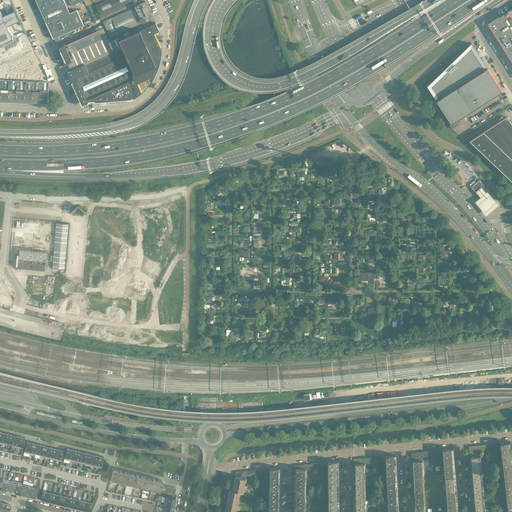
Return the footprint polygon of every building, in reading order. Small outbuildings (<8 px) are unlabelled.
[(0,0),(0,45),(13,39),(7,26),(19,21),(20,21),(19,19),(16,12),(15,11),(3,16),(0,10),(0,0)] [(35,0),(40,11),(41,11),(46,22),(53,38),(53,39),(84,25),(77,10),(70,13),(63,0),(35,0)] [(90,0),(92,2),(94,1),(101,17),(99,18),(103,28),(109,41),(118,37),(120,36),(119,33),(110,13),(137,1),(136,0),(133,0),(117,7),(114,0),(90,0)] [(139,0),(137,1),(110,13),(119,33),(142,22),(142,23),(153,18),(148,7),(146,1),(145,1),(145,0),(139,0)] [(99,18),(92,3),(87,5),(94,20),(99,18)] [(511,8),(487,24),(511,62),(511,8)] [(162,61),(162,59),(163,57),(163,55),(162,55),(162,53),(162,51),(162,49),(155,33),(159,31),(155,23),(119,39),(131,66),(135,98),(138,96),(140,95),(141,93),(142,92),(138,83),(149,79),(151,83),(152,81),(153,80),(154,78),(155,79),(156,77),(157,75),(158,73),(159,71),(159,69),(160,67),(161,65),(161,63),(162,61)] [(122,46),(119,39),(118,37),(109,41),(103,28),(65,45),(65,44),(57,48),(65,65),(67,64),(70,70),(122,46)] [(438,100),(486,69),(485,67),(486,67),(486,66),(471,43),(453,60),(453,61),(452,63),(453,64),(449,69),(447,67),(445,69),(445,68),(444,69),(445,69),(427,86),(435,99),(437,98),(438,100)] [(122,46),(70,70),(68,71),(71,79),(126,55),(122,46)] [(0,63),(0,80),(23,81),(43,72),(32,49),(0,63)] [(135,98),(131,66),(126,55),(71,79),(73,82),(72,83),(82,106),(89,103),(88,102),(95,101),(95,102),(132,99),(132,98),(135,98)] [(458,119),(499,93),(502,91),(487,68),(486,69),(438,100),(436,101),(451,124),(452,124),(451,125),(451,126),(452,128),(453,128),(454,127),(455,126),(454,125),(460,121),(458,119)] [(1,80),(0,101),(8,102),(9,81),(1,80)] [(8,102),(16,102),(17,81),(9,81),(8,102)] [(25,81),(17,81),(16,102),(24,102),(25,81)] [(33,82),(25,81),(24,102),(32,103),(33,82)] [(41,82),(33,82),(32,103),(40,103),(41,82)] [(49,82),(41,82),(40,103),(48,103),(49,82)] [(511,124),(507,117),(469,141),(511,181),(511,124)] [(471,187),(476,193),(482,188),(484,186),(483,185),(481,183),(479,180),(476,183),(471,187)] [(485,192),(482,188),(476,193),(479,196),(474,201),(485,215),(497,204),(486,191),(485,192)] [(56,223),(52,268),(64,269),(68,224),(56,223)] [(19,250),(17,268),(47,271),(49,253),(19,250)] [(374,284),(374,278),(377,278),(377,274),(378,274),(378,272),(373,272),(358,272),(358,280),(368,280),(368,284),(374,284)] [(374,307),(369,307),(368,307),(368,317),(373,317),(373,319),(371,319),(371,325),(377,325),(376,307),(374,307)] [(0,382),(57,396),(78,401),(77,401),(80,402),(80,403),(88,404),(95,405),(103,407),(115,409),(119,410),(124,411),(129,412),(134,413),(139,414),(144,415),(149,416),(154,416),(159,417),(164,418),(169,418),(174,419),(179,419),(182,419),(182,409),(170,408),(165,408),(161,407),(150,406),(145,405),(140,404),(134,403),(130,402),(124,401),(114,399),(113,399),(107,398),(102,396),(97,395),(87,393),(55,385),(26,379),(22,377),(14,375),(0,371),(0,382)] [(20,437),(17,448),(23,449),(25,439),(20,437)] [(24,453),(23,456),(29,457),(29,454),(32,443),(27,442),(24,453)] [(510,442),(500,443),(500,448),(501,458),(511,457),(510,442)] [(35,455),(34,458),(39,459),(40,457),(43,446),(37,445),(35,455)] [(453,448),(442,449),(443,454),(444,463),(454,462),(453,448)] [(64,459),(63,462),(69,464),(69,463),(72,450),(67,449),(66,452),(64,459)] [(58,450),(56,460),(61,462),(64,451),(58,450)] [(72,450),(69,463),(74,465),(75,462),(77,451),(72,450)] [(418,452),(418,457),(419,460),(422,460),(422,456),(426,456),(426,451),(418,452)] [(396,454),(385,456),(385,460),(386,466),(396,466),(396,454)] [(480,455),(470,456),(470,463),(471,463),(472,465),(470,465),(471,471),(481,470),(480,455)] [(98,456),(96,467),(101,468),(104,458),(98,456)] [(511,457),(501,458),(503,472),(511,470),(511,457)] [(422,460),(419,460),(412,461),(412,467),(413,467),(414,469),(412,469),(413,475),(423,474),(422,460)] [(338,461),(328,462),(328,467),(328,473),(338,473),(338,461)] [(454,462),(444,463),(445,477),(455,476),(454,462)] [(356,471),(354,471),(354,478),(365,478),(365,463),(360,463),(354,463),(354,469),(356,469),(356,471)] [(396,466),(386,466),(386,481),(397,480),(396,466)] [(269,468),(269,474),(269,477),(279,477),(280,467),(269,468)] [(297,477),(295,477),(295,483),(306,483),(306,468),(301,468),(296,468),(295,468),(295,475),(297,475),(297,477)] [(111,477),(110,480),(118,482),(121,471),(112,469),(111,475),(111,477)] [(261,474),(261,469),(253,470),(253,475),(256,475),(256,477),(261,477),(261,475),(261,474)] [(481,470),(471,471),(471,477),(473,477),(473,479),(472,479),(472,486),(483,485),(481,470)] [(511,470),(503,472),(505,486),(511,485),(511,470)] [(121,471),(118,482),(127,484),(129,473),(121,471)] [(129,473),(127,484),(135,486),(137,475),(129,473)] [(338,473),(328,473),(328,485),(339,485),(338,473)] [(423,474),(413,475),(413,482),(414,482),(414,484),(413,484),(413,490),(424,489),(423,474)] [(137,475),(135,486),(143,488),(145,477),(137,475)] [(241,477),(235,475),(233,489),(240,490),(240,491),(243,491),(246,478),(241,477)] [(455,476),(445,477),(446,491),(456,490),(455,476)] [(145,477),(143,488),(151,490),(154,479),(145,477)] [(279,477),(269,477),(268,491),(279,491),(279,485),(278,485),(278,483),(279,483),(279,477)] [(356,486),(355,486),(355,492),(365,492),(365,478),(354,478),(354,484),(356,484),(356,486)] [(154,479),(151,490),(160,492),(161,485),(162,481),(154,479)] [(397,480),(386,481),(387,495),(398,494),(397,480)] [(22,484),(20,495),(25,496),(27,485),(28,482),(23,481),(23,484),(22,484)] [(27,485),(25,496),(30,497),(33,487),(32,487),(33,484),(28,482),(28,485),(27,485)] [(296,491),(295,491),(295,497),(305,497),(306,483),(295,483),(295,489),(296,489),(296,491)] [(161,485),(160,492),(160,491),(174,495),(176,488),(169,487),(161,485)] [(339,485),(328,485),(328,499),(339,499),(339,485)] [(483,485),(472,486),(473,492),(474,492),(474,494),(473,494),(473,500),(484,499),(483,485)] [(230,488),(227,502),(237,504),(240,491),(240,490),(233,489),(230,488)] [(415,498),(414,498),(414,504),(425,504),(424,489),(413,490),(414,496),(415,496),(415,498)] [(456,490),(446,491),(447,505),(458,504),(456,490)] [(279,491),(268,491),(268,506),(279,506),(279,500),(277,500),(278,498),(279,498),(279,491)] [(365,492),(355,492),(355,499),(356,499),(356,501),(355,501),(355,507),(365,507),(365,492)] [(398,494),(387,495),(388,509),(398,508),(398,494)] [(162,497),(161,502),(164,503),(175,505),(176,499),(165,497),(162,497)] [(296,506),(295,506),(294,511),(304,511),(305,497),(295,497),(295,504),(296,504),(296,506)] [(338,511),(339,499),(328,499),(328,511),(338,511)] [(484,511),(484,499),(473,500),(474,506),(475,506),(475,508),(474,508),(474,511),(484,511)] [(227,502),(224,511),(235,511),(237,504),(227,502)]
